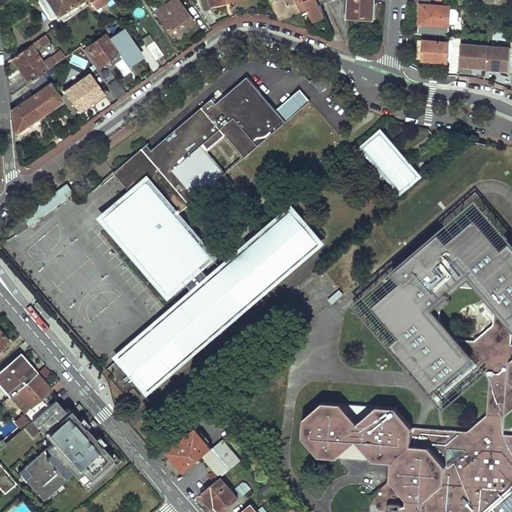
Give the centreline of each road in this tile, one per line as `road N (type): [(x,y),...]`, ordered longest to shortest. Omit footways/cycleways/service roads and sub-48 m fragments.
road 1 (residential): [(384,80),(241,31),(16,190)]
road 2 (tertiary): [(178,500),(0,293)]
road 3 (residential): [(511,111),(384,80)]
